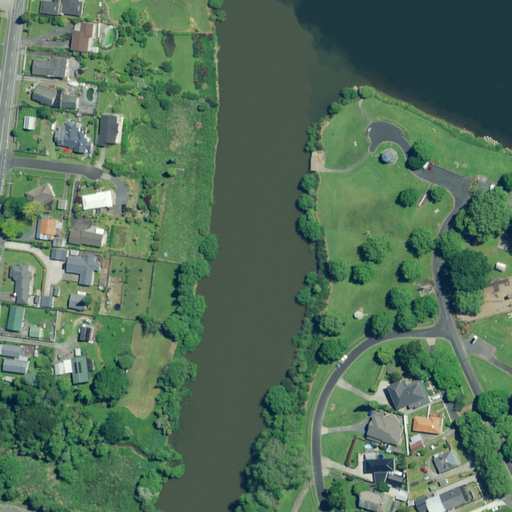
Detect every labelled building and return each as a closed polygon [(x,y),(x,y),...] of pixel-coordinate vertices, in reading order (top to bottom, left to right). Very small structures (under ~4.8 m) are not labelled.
[(64,16),(64,14),(85,16),(86,3),(82,2),(82,0),(65,0),(65,4),(43,1),(42,13),(64,16)] [(97,37),(98,25),(84,23),(77,22),(74,50),(91,52),(93,36),(97,37)] [(68,61),(52,59),(51,61),(36,60),(35,74),(67,77),(68,61)] [(63,97),(66,91),(59,88),(57,92),(40,85),(34,99),(58,109),(59,107),(79,109),(80,98),(63,97)] [(102,135),(101,135),(101,136),(97,136),(96,145),(108,146),(109,143),(122,144),(124,117),(104,116),(102,135)] [(88,138),(88,134),(81,133),(82,124),(69,122),(68,126),(64,126),(64,127),(61,127),(61,132),(58,131),(56,142),(60,143),(60,146),(70,147),(70,148),(75,149),(75,148),(77,148),(76,151),(89,153),(89,150),(94,150),(95,142),(89,141),(89,138),(88,138)] [(388,153),(387,154),(386,154),(386,155),(385,156),(385,157),(385,158),(385,159),(386,160),(387,161),(387,162),(388,162),(389,162),(390,163),(391,163),(392,163),(393,162),(394,161),(395,161),(395,160),(396,159),(396,158),(396,157),(396,156),(395,155),(395,154),(394,154),(394,153),(393,153),(392,152),(391,152),(390,152),(389,152),(388,153)] [(50,183),(28,193),(34,207),(57,196),(50,183)] [(110,210),(119,208),(119,205),(117,206),(115,191),(98,193),(98,194),(84,196),(86,210),(96,208),(97,213),(105,212),(105,207),(110,207),(110,210)] [(68,201),(61,200),(59,209),(66,210),(68,201)] [(61,236),(63,221),(60,221),(61,218),(43,216),(43,219),(40,219),(38,239),(54,240),(54,235),(61,236)] [(108,233),(108,230),(99,228),(99,226),(92,225),(91,229),(86,228),(85,232),(85,233),(72,231),(71,243),(81,245),(81,243),(106,247),(106,244),(108,244),(109,233),(108,233)] [(67,239),(55,238),(54,246),(66,248),(67,239)] [(69,250),(55,248),(53,259),(68,260),(69,250)] [(99,257),(86,255),(86,258),(71,256),(69,272),(84,274),(82,284),(96,285),(97,270),(102,271),(103,263),(98,262),(99,257)] [(507,265),(498,262),(496,269),(504,272),(507,265)] [(30,305),(33,274),(36,274),(36,268),(31,267),(32,265),(20,264),(20,266),(13,265),(12,277),(15,278),(18,282),(17,293),(19,294),(18,303),(30,305)] [(112,278),(103,277),(101,290),(110,291),(112,278)] [(92,296),(89,296),(89,293),(81,291),(80,295),(75,294),(72,308),(80,309),(80,311),(85,312),(85,311),(91,312),(93,303),(90,303),(92,296)] [(40,296),(39,306),(39,307),(42,308),(42,306),(54,308),(55,298),(40,296)] [(27,308),(13,306),(10,329),(24,331),(27,308)] [(32,336),(42,338),(43,329),(43,326),(47,327),(47,323),(41,322),(40,327),(33,327),(32,336)] [(30,362),(24,361),(25,357),(28,357),(29,348),(0,344),(0,354),(16,357),(16,359),(7,358),(5,371),(28,374),(30,362)] [(95,370),(93,357),(74,359),(77,384),(91,382),(90,371),(95,370)] [(55,375),(67,374),(66,368),(66,363),(54,364),(55,375)] [(16,378),(3,375),(2,381),(15,384),(16,378)] [(408,381),(387,389),(394,408),(396,407),(397,410),(411,405),(412,409),(434,401),(425,379),(414,384),(410,385),(408,381)] [(441,433),(444,412),(430,410),(429,419),(426,419),(417,417),(415,431),(441,433)] [(372,429),(370,435),(369,439),(382,443),(383,440),(385,441),(384,442),(390,444),(391,443),(400,446),(404,437),(402,437),(406,426),(401,424),(401,423),(398,421),(398,420),(398,419),(397,418),(397,417),(396,416),(395,416),(394,415),(393,415),(392,415),(391,415),(390,415),(389,415),(388,416),(387,417),(386,418),(385,417),(384,419),(377,416),(375,421),(374,421),(371,429),(372,429)] [(426,447),(421,434),(412,438),(414,445),(411,446),(413,452),(426,447)] [(462,465),(456,450),(440,456),(439,454),(434,456),(441,473),(462,465)] [(379,460),(378,456),(368,456),(368,473),(396,471),(395,459),(379,460)] [(403,488),(407,475),(401,473),(400,477),(391,474),(388,483),(403,488)] [(457,511),(456,509),(474,501),(467,484),(437,498),(434,491),(409,503),(411,507),(417,505),(419,511),(422,511),(430,509),(431,511),(457,511)] [(365,490),(360,506),(380,511),(391,511),(396,498),(407,501),(409,493),(392,487),(389,494),(384,492),(383,495),(365,490)]
